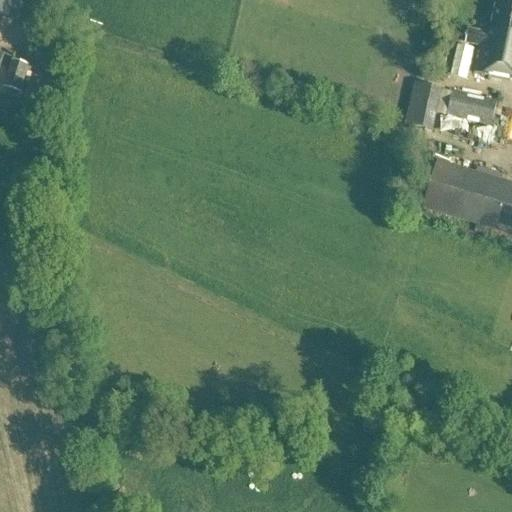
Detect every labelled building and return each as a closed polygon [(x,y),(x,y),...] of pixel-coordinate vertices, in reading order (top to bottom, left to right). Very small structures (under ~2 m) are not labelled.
[(0,0),(0,18),(14,24),(22,0),(0,0)] [(511,85),(511,8),(495,5),(489,33),(481,38),(473,77),(511,85)] [(0,83),(9,55),(0,51),(0,83)] [(20,95),(29,67),(11,62),(2,89),(20,95)] [(491,128),(497,104),(414,85),(404,128),(432,134),(436,115),(491,128)] [(475,175),(437,163),(422,212),(511,239),(511,185),(500,182),(502,177),(477,169),(475,175)] [(384,420),(371,418),(368,435),(375,436),(374,442),(380,442),(384,420)]
